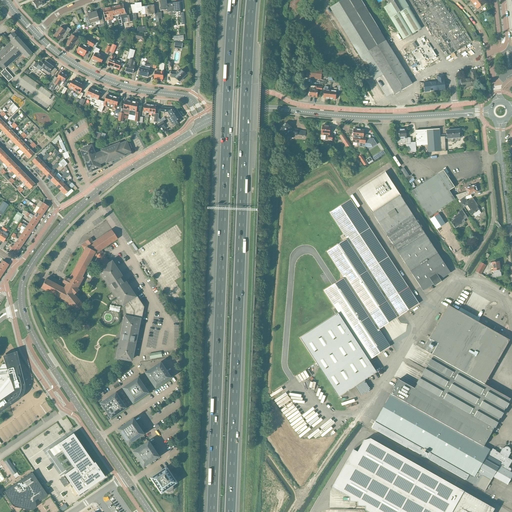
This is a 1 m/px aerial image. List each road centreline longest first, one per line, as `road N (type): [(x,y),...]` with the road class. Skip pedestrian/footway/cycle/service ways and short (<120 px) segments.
road 1 (motorway): [(234,0),(211,511)]
road 2 (motorway): [(228,511),(250,0)]
road 3 (tertiary): [(23,310),(30,266),(65,221),(200,125)]
road 4 (tertiary): [(456,114),(285,109)]
road 5 (tertiary): [(188,98),(104,80),(34,33)]
road 6 (tertiary): [(99,439),(23,310)]
road 7 (unclassified): [(463,270),(493,221),(487,159),(501,157)]
